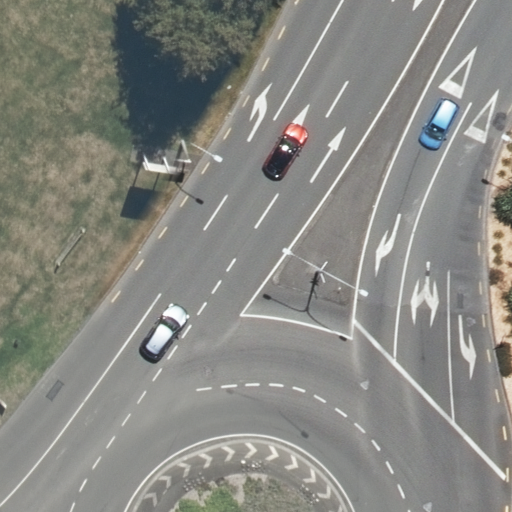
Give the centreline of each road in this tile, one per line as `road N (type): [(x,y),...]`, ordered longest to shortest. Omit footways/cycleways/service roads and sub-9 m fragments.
road 1 (secondary): [(511,26),(463,110),(411,237),(391,402),(401,470)]
road 2 (secondary): [(137,408),(278,199),(343,81)]
road 3 (secondary): [(137,408),(179,386),(272,377),(358,416),(401,470)]
road 4 (secondary): [(64,511),(89,455),(137,408)]
